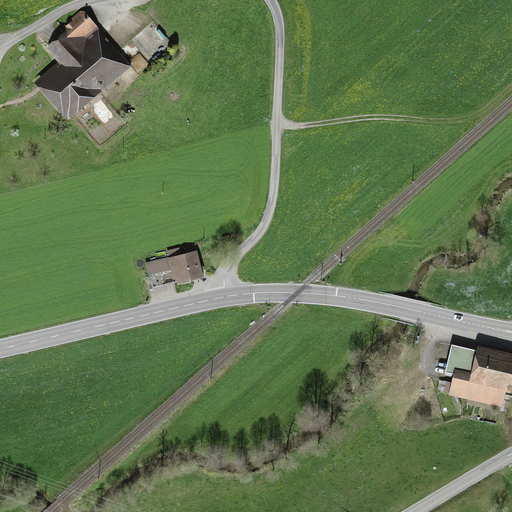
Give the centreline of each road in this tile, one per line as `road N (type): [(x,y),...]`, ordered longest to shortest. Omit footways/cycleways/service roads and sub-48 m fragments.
road 1 (unclassified): [(224,297),(227,268),(262,227),(274,187),(280,30),(270,0)]
road 2 (primary): [(224,297),(345,296),(511,333)]
road 3 (primary): [(0,348),(224,297)]
road 4 (track): [(277,125),(369,116),(442,120)]
